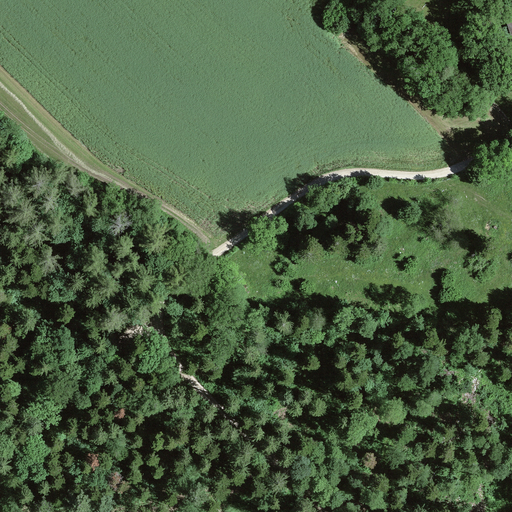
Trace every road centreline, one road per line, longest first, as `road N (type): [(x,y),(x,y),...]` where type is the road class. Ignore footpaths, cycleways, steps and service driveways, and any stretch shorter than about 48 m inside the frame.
road 1 (track): [(511,136),(462,167),(417,179),(341,178),(298,199),(226,249),(156,320),(167,348),(222,409),(344,511)]
road 2 (track): [(156,320),(120,344),(0,483)]
